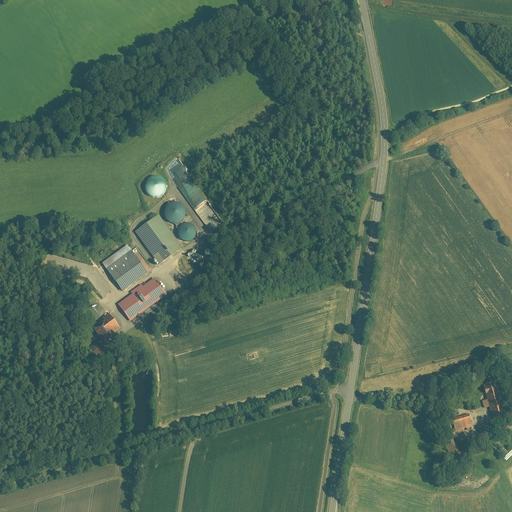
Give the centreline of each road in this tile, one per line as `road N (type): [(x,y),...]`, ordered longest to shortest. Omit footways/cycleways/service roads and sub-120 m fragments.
road 1 (secondary): [(350,387),(384,151),(361,0)]
road 2 (residential): [(350,387),(0,482)]
road 3 (secondary): [(332,511),(350,387)]
